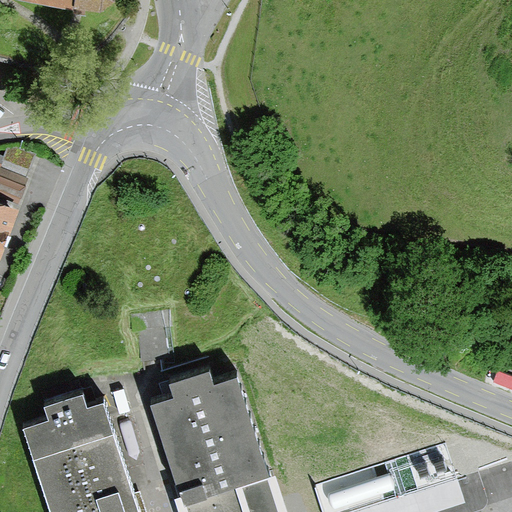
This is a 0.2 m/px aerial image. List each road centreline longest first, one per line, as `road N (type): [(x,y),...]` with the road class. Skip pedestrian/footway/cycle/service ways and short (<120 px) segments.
road 1 (tertiary): [(511,409),(377,350),(308,308),(259,261),(188,148),(150,124)]
road 2 (residential): [(103,140),(0,384)]
road 3 (tertiary): [(150,124),(178,53),(179,6)]
